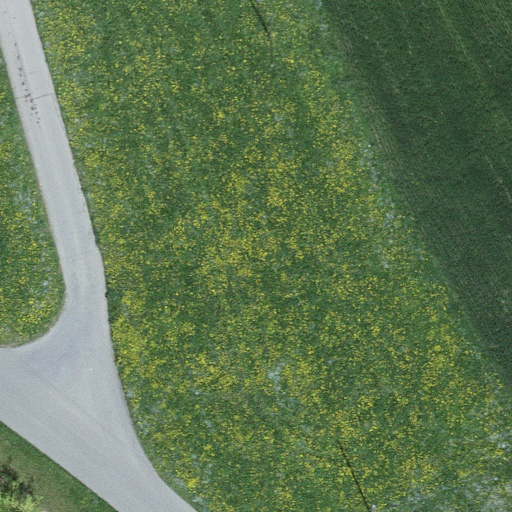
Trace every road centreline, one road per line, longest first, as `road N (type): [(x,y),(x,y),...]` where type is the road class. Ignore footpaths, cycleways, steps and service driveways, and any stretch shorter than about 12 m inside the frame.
road 1 (unclassified): [(6,0),(80,261),(65,416)]
road 2 (unclassified): [(163,511),(65,416)]
